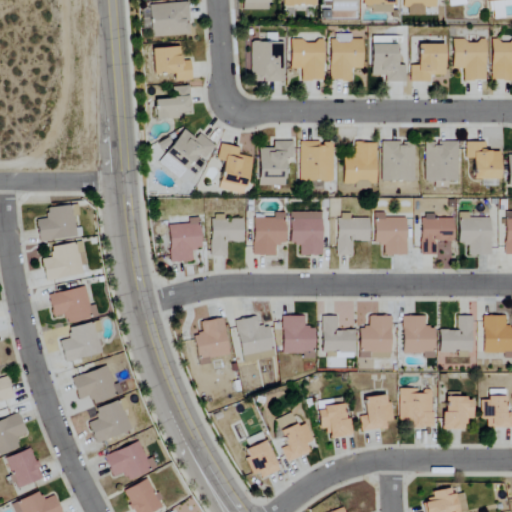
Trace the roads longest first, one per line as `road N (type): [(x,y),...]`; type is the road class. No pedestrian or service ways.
road 1 (tertiary): [(240,511),(176,400),(143,306),(121,181),(109,0)]
road 2 (residential): [(143,306),(221,286),(511,286)]
road 3 (residential): [(96,511),(23,331),(0,183)]
road 4 (residential): [(246,114),(511,112)]
road 5 (residential): [(275,511),(346,468),(511,460)]
road 6 (residential): [(246,114),(227,96),(216,0)]
road 7 (residential): [(0,183),(121,181)]
